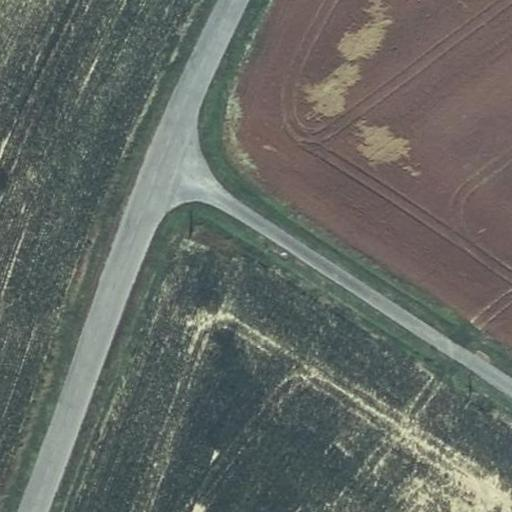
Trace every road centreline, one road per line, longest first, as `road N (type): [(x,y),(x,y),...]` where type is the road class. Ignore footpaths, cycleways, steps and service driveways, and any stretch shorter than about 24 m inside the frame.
road 1 (unclassified): [(160,159),(511,389)]
road 2 (tertiary): [(27,511),(160,159)]
road 3 (tertiary): [(160,159),(237,0)]
